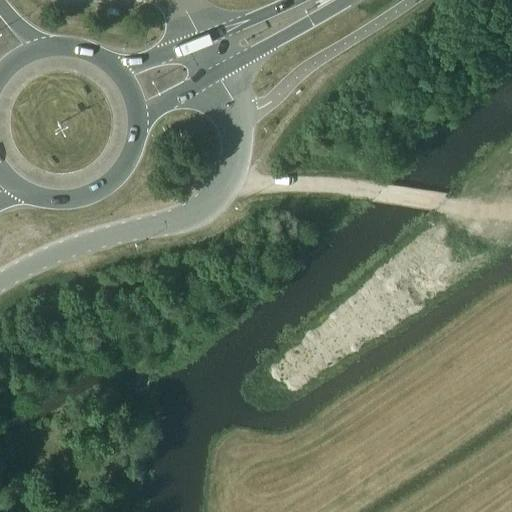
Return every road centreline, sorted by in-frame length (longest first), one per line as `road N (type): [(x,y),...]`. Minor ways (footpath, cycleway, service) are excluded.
road 1 (unclassified): [(0,281),(86,242),(185,218),(226,187),(242,117),(216,74)]
road 2 (track): [(231,178),(372,188),(441,202)]
road 3 (primary): [(20,189),(54,200),(100,190),(132,155),(139,119)]
road 4 (secondary): [(216,74),(348,0)]
